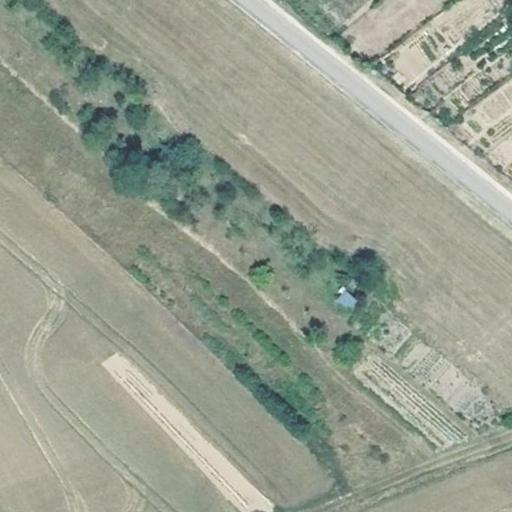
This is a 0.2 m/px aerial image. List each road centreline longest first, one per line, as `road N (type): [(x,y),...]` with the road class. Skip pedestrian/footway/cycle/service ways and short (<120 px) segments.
road 1 (unclassified): [(246,0),(511,215)]
road 2 (track): [(322,511),(511,435)]
